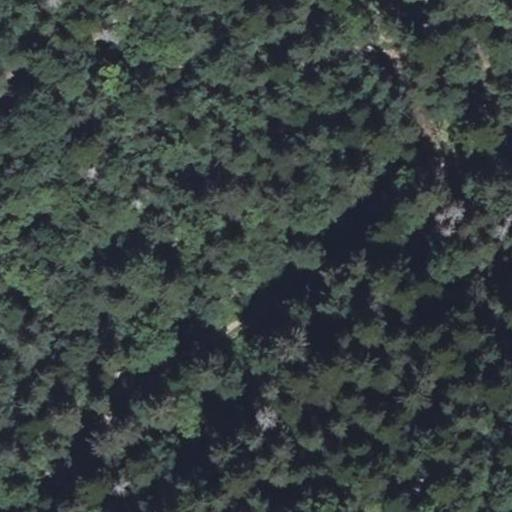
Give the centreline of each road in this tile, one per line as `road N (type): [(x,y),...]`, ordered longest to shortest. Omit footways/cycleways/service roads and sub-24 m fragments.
road 1 (track): [(138,511),(365,240)]
road 2 (track): [(365,240),(511,152)]
